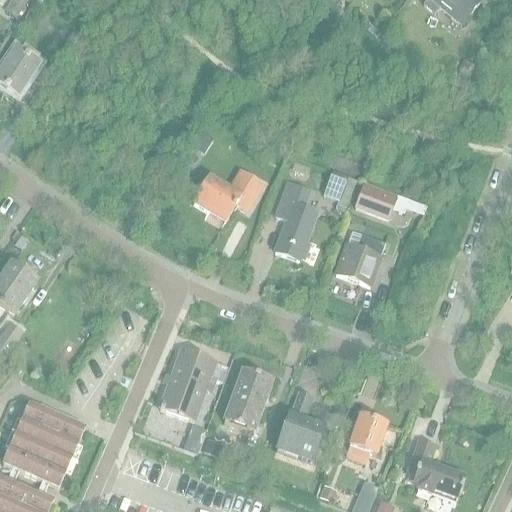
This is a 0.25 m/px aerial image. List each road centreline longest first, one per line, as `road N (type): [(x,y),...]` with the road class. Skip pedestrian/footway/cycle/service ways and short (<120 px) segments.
road 1 (tertiary): [(428,372),(386,368),(180,284)]
road 2 (residential): [(180,284),(83,511)]
road 3 (residential): [(428,372),(511,158)]
road 4 (tertiary): [(180,284),(0,165)]
